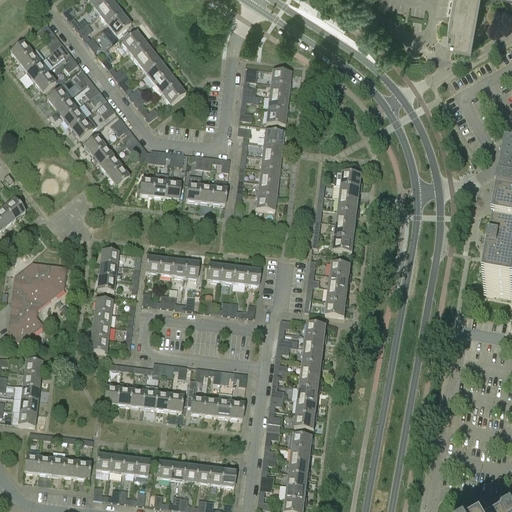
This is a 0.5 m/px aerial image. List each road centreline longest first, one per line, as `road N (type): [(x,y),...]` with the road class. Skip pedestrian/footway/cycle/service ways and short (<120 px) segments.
road 1 (residential): [(252,7),(233,48),(221,144),(207,149),(146,138),(37,0)]
road 2 (tertiary): [(391,511),(437,251),(438,191)]
road 3 (tertiary): [(417,193),(365,511)]
road 4 (residential): [(264,369),(149,355),(147,326),(152,318),(269,332)]
road 5 (tertiary): [(252,7),(337,60),(386,109)]
road 6 (tertiary): [(401,98),(363,60),(272,0)]
road 7 (residential): [(247,511),(264,369)]
road 8 (residential): [(401,98),(511,37)]
